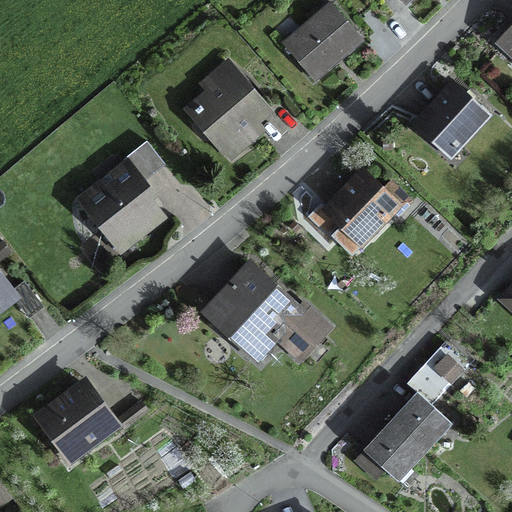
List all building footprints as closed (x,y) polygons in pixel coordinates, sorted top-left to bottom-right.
[(314,79),(336,61),(334,59),(360,36),(332,2),(303,27),(306,30),(286,46),(314,79)] [(511,27),(500,40),(511,51),(510,53),(511,54),(511,27)] [(223,144),(267,107),(238,72),(194,109),(223,144)] [(455,149),(488,114),(454,83),(422,118),(455,149)] [(135,188),(166,164),(147,140),(124,159),(129,166),(113,179),(114,180),(107,186),(106,184),(85,201),(104,226),(109,222),(123,239),(158,212),(143,192),(140,195),(135,188)] [(377,191),(361,176),(327,211),(344,227),(348,222),(364,238),(398,203),(381,187),(377,191)] [(299,308),(250,264),(213,304),(247,336),(240,343),(256,357),(279,332),(285,338),(283,341),(300,357),(327,327),(303,304),(299,308)] [(0,305),(13,295),(0,277),(0,305)] [(424,450),(450,421),(430,403),(467,363),(445,342),(412,379),(421,387),(417,391),(419,392),(392,421),(424,450)] [(80,449),(114,423),(85,384),(42,417),(64,445),(72,439),(80,449)] [(397,479),(424,450),(392,421),(366,450),(397,479)]
